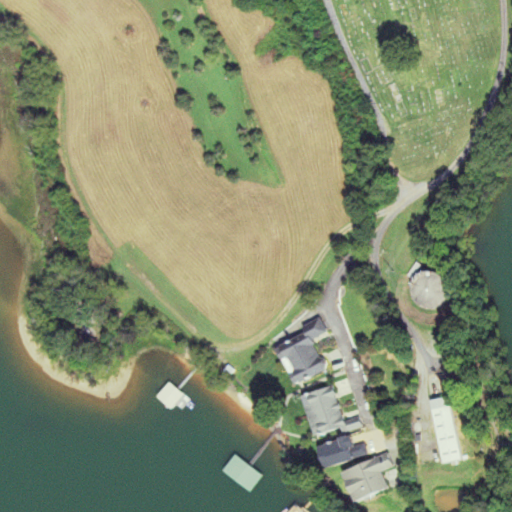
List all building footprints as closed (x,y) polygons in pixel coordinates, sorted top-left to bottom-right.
[(430,312),(451,296),(430,268),(408,285),(430,312)] [(293,387),(327,371),(313,341),(327,335),(321,321),(273,343),(293,387)] [(173,398),(175,401),(180,398),(168,378),(151,387),(161,404),(173,398)] [(334,387),(302,396),(314,440),(360,426),(358,418),(344,422),(334,387)] [(429,402),(439,465),(459,462),(449,399),(429,402)] [(322,470),(368,457),(361,434),(316,447),(322,470)] [(388,490),(381,471),(391,467),(386,455),(340,473),(351,503),(388,490)]
